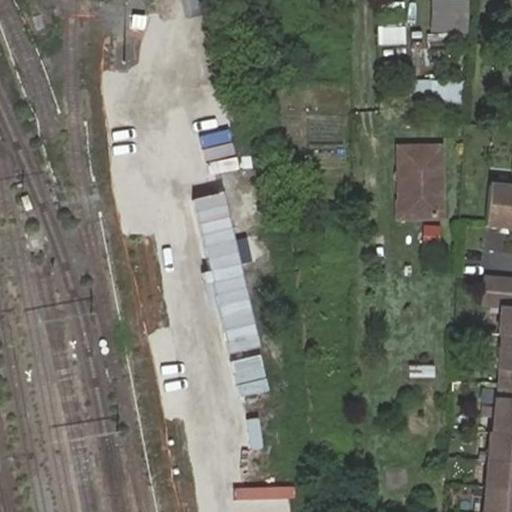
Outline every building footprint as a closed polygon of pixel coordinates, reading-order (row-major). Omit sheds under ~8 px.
[(468,0),(431,0),(429,31),(467,33),(468,0)] [(407,45),(408,26),(380,25),(379,44),(407,45)] [(379,98),(380,110),(462,109),(463,81),(400,80),(401,97),(379,98)] [(398,146),(400,215),(440,214),(439,145),(398,146)] [(511,185),(489,184),(486,228),(511,229),(511,185)] [(441,242),(442,225),(424,224),(423,241),(441,242)] [(296,260),(323,255),(318,227),(291,232),(296,260)] [(511,281),(484,279),(482,306),(502,307),(511,308),(511,281)] [(511,308),(502,307),(499,337),(501,337),(511,337),(511,308)] [(511,337),(501,337),(498,371),(499,372),(498,385),(511,386),(511,337)] [(431,368),(406,368),(405,378),(431,378),(431,368)] [(511,386),(498,385),(497,399),(496,399),(492,433),(511,435),(511,386)] [(511,435),(492,433),(490,433),(488,462),(511,463),(511,435)] [(511,463),(488,462),(486,489),(511,491),(511,463)] [(511,511),(511,491),(486,489),(483,511),(511,511)]
